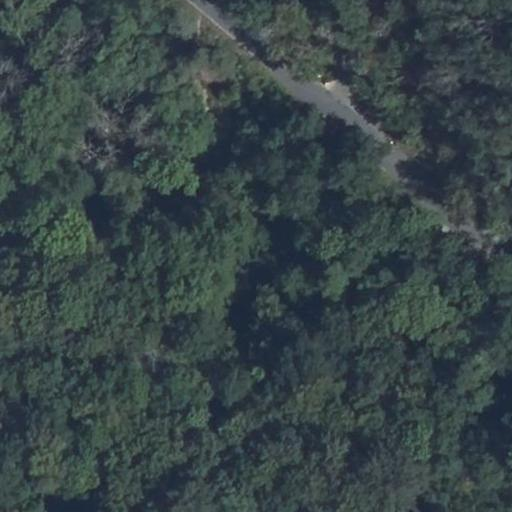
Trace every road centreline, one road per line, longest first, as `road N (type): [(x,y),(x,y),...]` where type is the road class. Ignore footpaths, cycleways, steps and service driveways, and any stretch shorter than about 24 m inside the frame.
road 1 (tertiary): [(343,119),(439,202),(511,248)]
road 2 (tertiary): [(208,0),(343,119)]
road 3 (unclassified): [(307,0),(342,62),(343,119)]
